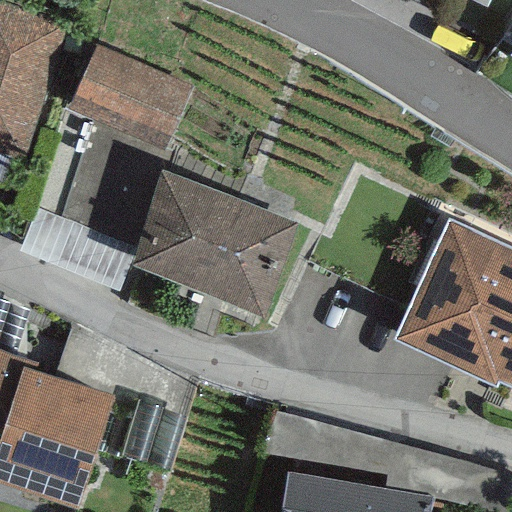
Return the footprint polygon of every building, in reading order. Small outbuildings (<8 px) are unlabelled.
[(66,22),(0,1),(0,148),(24,155),(66,22)] [(167,87),(68,49),(44,111),(144,149),(167,87)] [(298,216),(163,164),(128,256),(262,308),(298,216)] [(89,260),(99,232),(43,213),(34,242),(89,260)] [(511,244),(447,213),(392,327),(494,377),(497,370),(511,377),(511,244)] [(23,347),(0,340),(0,465),(79,490),(112,383),(55,361),(21,351),(23,347)] [(428,511),(433,489),(286,462),(276,511),(428,511)]
